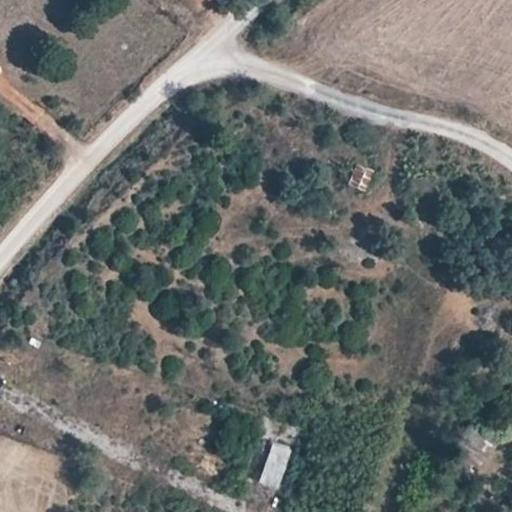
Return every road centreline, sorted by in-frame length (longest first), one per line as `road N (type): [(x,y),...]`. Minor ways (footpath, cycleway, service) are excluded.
road 1 (unclassified): [(205,46),(359,107),(471,135),(511,158)]
road 2 (unclassified): [(0,255),(55,190),(205,46)]
road 3 (unknown): [(86,160),(0,75)]
